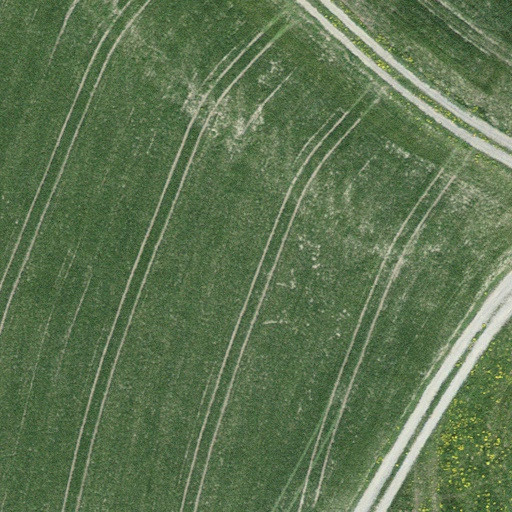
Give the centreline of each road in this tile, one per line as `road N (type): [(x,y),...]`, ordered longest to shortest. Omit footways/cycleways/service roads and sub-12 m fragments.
road 1 (track): [(511,166),(388,90),(287,0)]
road 2 (track): [(362,511),(471,324),(511,288)]
